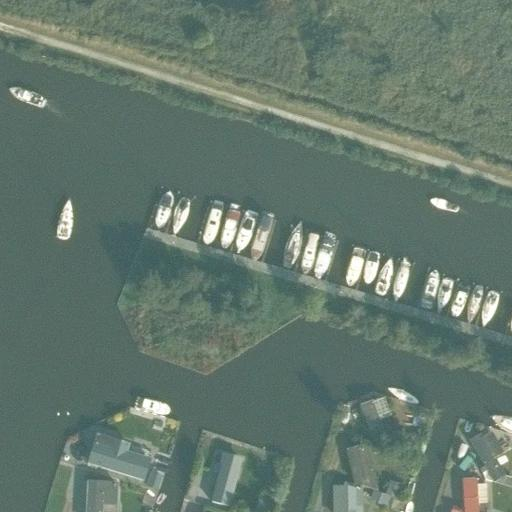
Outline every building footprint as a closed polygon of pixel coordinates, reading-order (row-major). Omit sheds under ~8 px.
[(372,401),(359,405),(372,442),(385,438),(372,401)] [(131,479),(133,430),(104,429),(101,478),(131,479)] [(481,433),(469,440),(484,466),(480,469),(483,474),(487,471),(494,482),(511,488),(511,478),(505,477),(504,477),(506,475),(494,457),(503,452),(491,431),(482,435),(481,433)] [(363,446),(345,450),(353,485),(363,487),(378,493),(369,453),(363,446)] [(211,455),(211,504),(229,505),(229,481),(225,481),(225,455),(211,455)] [(478,511),(476,478),(461,479),(463,511),(478,511)] [(101,511),(102,506),(117,506),(118,483),(86,481),(84,511),(101,511)] [(332,486),(332,511),(362,511),(362,492),(347,486),(332,486)]
